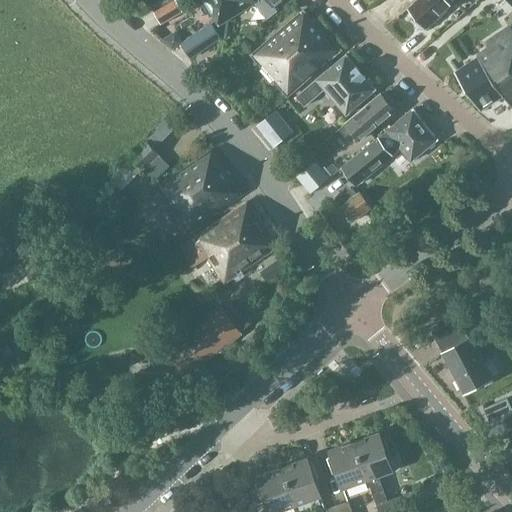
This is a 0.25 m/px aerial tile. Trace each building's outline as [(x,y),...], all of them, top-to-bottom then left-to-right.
[(160,24),(182,12),(175,0),(174,0),(153,12),(160,24)] [(258,1),(257,0),(200,0),(216,26),(254,4),(258,1)] [(264,17),(275,8),(274,6),(281,0),(257,0),(258,1),(254,4),(264,17)] [(417,0),(408,9),(426,29),(458,0),(417,0)] [(313,22),(303,10),(251,55),(288,97),(341,50),(314,20),(313,22)] [(189,58),(191,57),(218,38),(209,25),(179,45),(189,58)] [(477,57),(456,71),(481,109),(502,95),(511,109),(511,25),(507,28),(484,44),(487,49),(476,55),(477,57)] [(324,89),(331,98),(346,115),(375,90),(345,55),(297,97),(304,106),(324,89)] [(219,61),(212,67),(218,74),(225,68),(219,61)] [(380,95),(338,129),(344,136),(351,131),(359,140),(395,111),(391,107),(392,104),(386,97),(383,97),(380,95)] [(411,161),(431,145),(437,140),(413,109),(343,167),(358,185),(393,156),(401,149),(411,161)] [(274,112),(256,126),(272,147),(291,133),(274,112)] [(131,159),(108,183),(114,189),(117,192),(119,190),(135,172),(137,174),(141,169),(143,171),(159,156),(152,149),(145,141),(129,157),(131,159)] [(188,232),(242,195),(212,150),(158,187),(188,232)] [(312,164),(297,177),(303,184),(310,193),(325,180),(312,164)] [(352,188),(339,197),(344,203),(341,206),(353,222),(371,208),(359,192),(356,194),(352,188)] [(224,284),(278,247),(247,202),(173,253),(187,273),(207,259),(224,284)] [(222,308),(165,353),(183,376),(239,331),(251,322),(233,300),(222,308)] [(511,311),(501,318),(511,337),(511,336),(511,311)] [(431,332),(441,350),(442,353),(442,354),(463,394),(491,379),(470,339),(468,339),(457,318),(431,332)] [(165,373),(149,373),(150,384),(166,383),(165,373)] [(506,398),(482,409),(489,423),(500,418),(505,430),(511,427),(511,412),(511,413),(506,398)] [(378,434),(354,442),(367,480),(378,476),(392,471),(378,434)] [(354,442),(329,451),(343,489),(367,480),(354,442)] [(282,468),(295,505),(320,497),(307,459),(282,468)] [(270,511),(276,511),(295,505),(282,468),(258,476),(270,511)] [(387,501),(376,505),(376,506),(377,511),(397,511),(414,506),(414,505),(410,493),(387,501)] [(336,506),(337,511),(351,511),(348,502),(336,506)]
